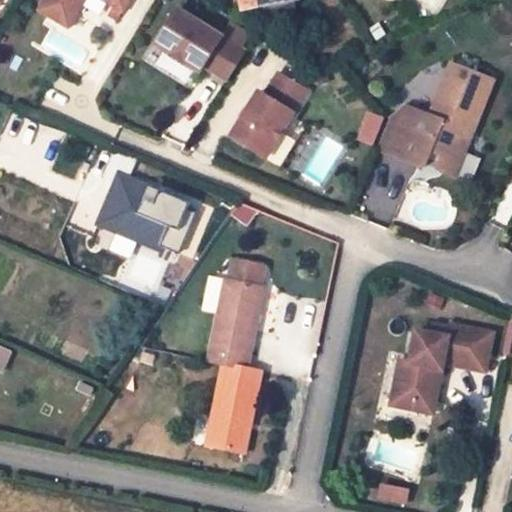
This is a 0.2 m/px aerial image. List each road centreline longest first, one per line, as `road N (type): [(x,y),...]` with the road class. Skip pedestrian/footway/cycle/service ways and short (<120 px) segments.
road 1 (residential): [(361,235),(302,511)]
road 2 (residential): [(277,511),(0,459)]
road 3 (residential): [(361,235),(133,139)]
road 4 (residential): [(482,257),(447,267),(361,235)]
